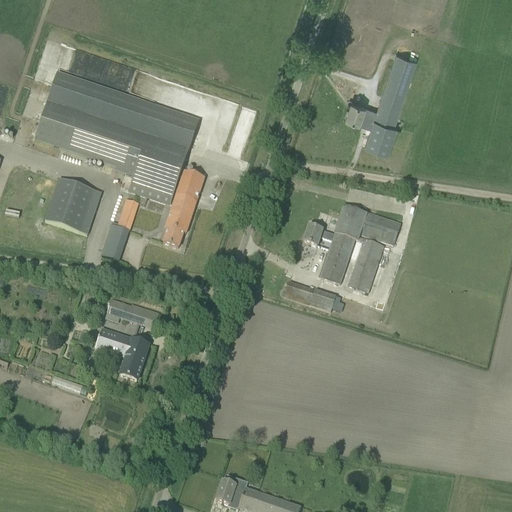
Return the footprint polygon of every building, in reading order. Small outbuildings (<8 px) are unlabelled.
[(365,108),(351,103),(346,119),(359,124),(358,125),(371,129),(365,147),(387,155),(397,129),(394,128),(416,62),(396,55),(377,112),(365,108)] [(93,60),(87,79),(114,86),(119,67),(93,60)] [(166,206),(171,208),(199,124),(57,76),(35,142),(127,173),(125,177),(133,179),(128,194),(166,207),(166,206)] [(41,175),(44,169),(23,161),(21,167),(41,175)] [(205,181),(205,180),(184,173),(184,174),(172,208),(173,208),(165,232),(167,233),(163,245),(178,250),(183,235),(186,236),(204,180),(205,181)] [(80,235),(94,193),(59,182),(45,224),(80,235)] [(124,209),(136,213),(138,206),(126,202),(124,209)] [(357,264),(348,290),(365,295),(381,247),(364,242),(359,240),(360,237),(394,248),(401,227),(344,208),(339,221),(332,218),(320,214),(317,222),(318,223),(316,230),(309,228),(303,244),(317,249),(320,240),(332,244),(320,280),(340,287),(349,261),(357,264)] [(297,287),(289,284),(284,299),(292,302),(297,287)] [(340,312),(343,302),(315,293),(310,308),(331,315),(332,310),(336,312),(337,311),(340,312)] [(107,315),(139,326),(143,313),(111,302),(107,315)] [(137,383),(149,347),(132,342),(102,332),(95,350),(126,361),(120,377),(137,383)] [(0,358),(0,366),(4,368),(3,371),(7,372),(10,361),(7,360),(6,363),(1,362),(2,359),(0,358)] [(227,478),(225,484),(222,483),(216,503),(228,507),(228,509),(236,511),(238,511),(239,511),(242,511),(300,511),(301,510),(245,491),(245,492),(236,489),(238,482),(227,478)]
